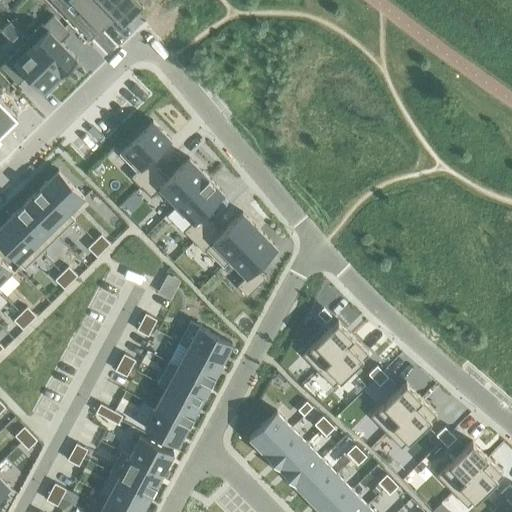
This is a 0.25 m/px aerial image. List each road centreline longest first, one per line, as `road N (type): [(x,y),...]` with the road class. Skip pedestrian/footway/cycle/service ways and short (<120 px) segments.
road 1 (residential): [(315,246),(511,424)]
road 2 (residential): [(142,56),(165,67),(315,246)]
road 3 (residential): [(315,246),(200,452)]
road 4 (residential): [(142,56),(0,178)]
